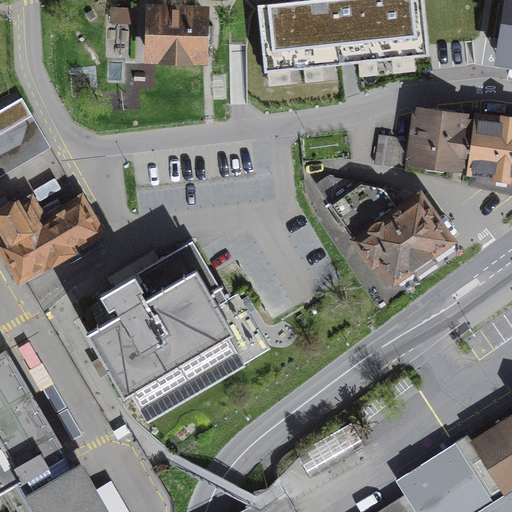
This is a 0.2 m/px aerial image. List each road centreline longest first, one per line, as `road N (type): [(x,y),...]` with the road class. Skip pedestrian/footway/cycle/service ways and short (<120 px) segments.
road 1 (residential): [(71,148),(280,126),(416,98),(511,94)]
road 2 (secondary): [(511,257),(246,449),(207,511)]
